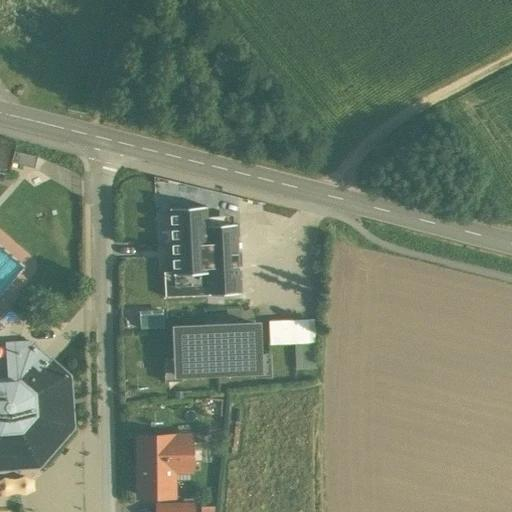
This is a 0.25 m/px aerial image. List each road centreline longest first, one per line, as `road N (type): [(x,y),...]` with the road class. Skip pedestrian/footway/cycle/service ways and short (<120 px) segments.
road 1 (tertiary): [(511,241),(92,134)]
road 2 (residential): [(108,511),(92,134)]
road 3 (track): [(326,193),(363,144),(511,56)]
